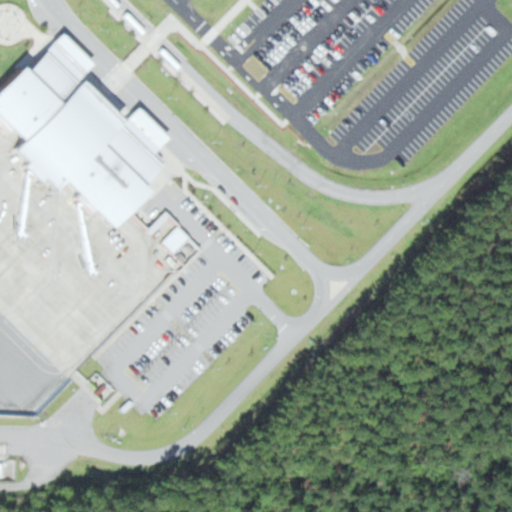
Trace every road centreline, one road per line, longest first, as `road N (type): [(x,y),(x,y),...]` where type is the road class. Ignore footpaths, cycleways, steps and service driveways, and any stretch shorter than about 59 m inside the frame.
road 1 (residential): [(51,0),(299,248),(330,269),(367,261),(446,180)]
road 2 (residential): [(120,0),(232,111),(323,184),(400,196),(446,180)]
road 3 (residential): [(322,307),(199,434),(166,452),(123,455),(0,432)]
